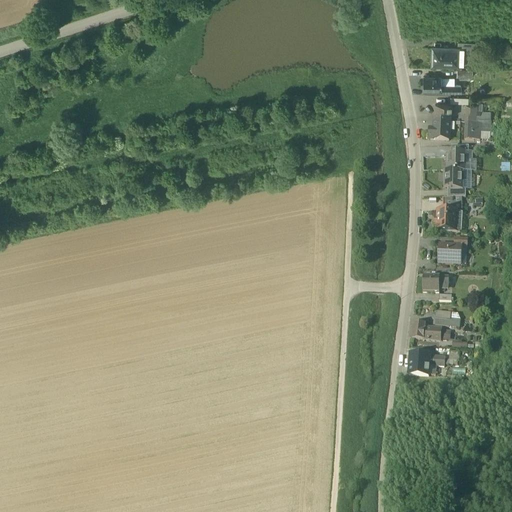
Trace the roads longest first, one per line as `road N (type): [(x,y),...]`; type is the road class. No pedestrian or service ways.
road 1 (residential): [(387,0),(414,149),(414,237),(392,383)]
road 2 (track): [(333,511),(349,178)]
road 3 (unclassified): [(0,51),(151,0)]
road 4 (track): [(379,511),(392,383)]
